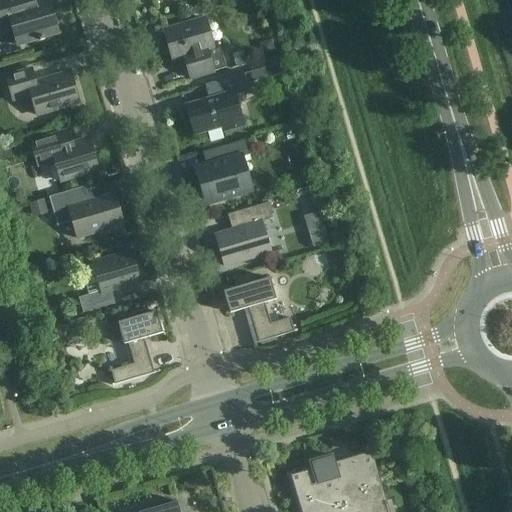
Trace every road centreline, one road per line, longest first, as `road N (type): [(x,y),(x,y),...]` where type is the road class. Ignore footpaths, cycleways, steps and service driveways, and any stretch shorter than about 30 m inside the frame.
road 1 (residential): [(111,0),(216,399)]
road 2 (tertiary): [(464,326),(216,399)]
road 3 (tertiary): [(224,426),(470,351)]
road 4 (tertiary): [(470,171),(419,0)]
road 5 (tertiary): [(216,399),(67,458)]
road 6 (tertiary): [(67,458),(224,426)]
